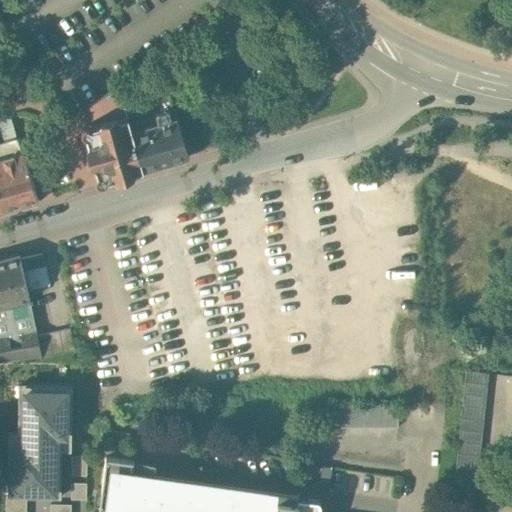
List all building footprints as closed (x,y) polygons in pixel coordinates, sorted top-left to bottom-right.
[(122,98),(97,100),(66,120),(79,139),(86,137),(91,127),(127,117),(122,98)] [(127,117),(91,127),(86,137),(89,146),(95,150),(98,159),(94,166),(97,175),(107,181),(143,170),(132,132),(127,117)] [(178,121),(132,132),(143,170),(189,157),(178,121)] [(26,162),(17,138),(0,143),(0,212),(37,201),(26,162)] [(19,253),(0,258),(0,304),(29,299),(27,290),(22,269),(20,258),(19,253)] [(42,254),(20,258),(22,269),(45,264),(42,254)] [(45,264),(22,269),(27,290),(49,285),(45,264)] [(29,299),(0,304),(0,334),(35,329),(29,299)] [(70,328),(37,335),(41,356),(74,349),(70,328)] [(35,329),(0,334),(0,361),(41,356),(37,335),(35,329)] [(489,373),(466,370),(465,382),(488,384),(489,373)] [(16,383),(16,426),(6,426),(6,454),(15,454),(15,494),(67,493),(67,439),(81,439),(81,382),(16,383)] [(488,384),(465,382),(463,394),(486,396),(488,384)] [(486,396),(463,394),(462,405),(485,408),(486,396)] [(398,404),(329,404),(329,426),(398,426),(398,404)] [(485,408),(462,405),(461,417),(484,420),(485,408)] [(484,420),(461,417),(460,429),(482,432),(484,420)] [(327,430),(305,426),(302,449),(323,452),(327,430)] [(482,432),(460,429),(458,441),(481,443),(482,432)] [(481,443),(458,441),(457,453),(480,455),(481,443)] [(480,455),(457,453),(456,464),(479,467),(480,455)] [(297,492),(132,470),(134,460),(106,456),(99,506),(145,511),(296,511),(298,499),(296,499),(297,493),(297,492)] [(479,467),(456,464),(455,476),(477,479),(479,467)] [(477,479),(455,476),(453,488),(476,491),(477,479)] [(476,491),(453,488),(452,500),(475,502),(476,491)] [(54,500),(54,511),(75,511),(75,499),(54,500)]
